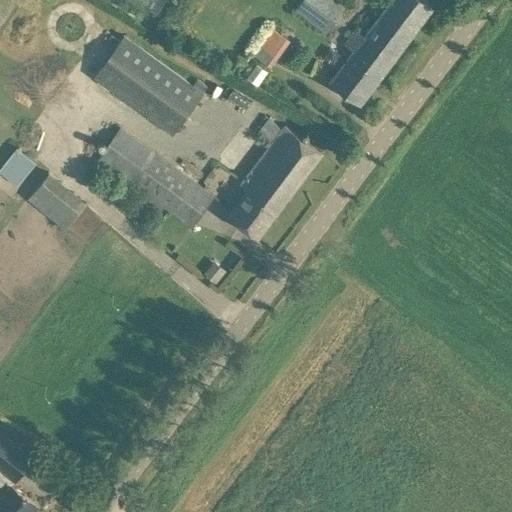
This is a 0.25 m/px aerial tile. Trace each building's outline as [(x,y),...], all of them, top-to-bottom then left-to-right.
[(347,9),(335,0),(305,0),(300,8),(330,31),(347,9)] [(434,6),(426,0),(394,0),(367,36),(357,28),(346,43),(356,51),(332,83),(360,104),(434,6)] [(272,27),(253,54),(271,67),(278,57),(273,54),(286,37),(272,27)] [(92,76),(173,135),(205,92),(124,33),(120,40),(111,34),(106,42),(113,47),(92,76)] [(246,76),(258,83),(266,68),(255,61),(246,76)] [(322,152),(306,140),(288,126),(286,128),(273,119),(262,133),(274,142),(243,183),(249,188),(229,215),(258,237),(322,152)] [(214,195),(125,129),(120,127),(98,156),(191,225),(214,195)] [(37,161),(17,145),(0,165),(0,169),(18,184),(37,161)] [(217,191),(231,173),(219,164),(205,182),(217,191)] [(86,199),(50,169),(20,207),(35,219),(42,211),(62,228),(86,199)] [(32,459),(16,446),(0,432),(0,511),(31,511),(38,504),(12,483),(15,479),(32,459)]
